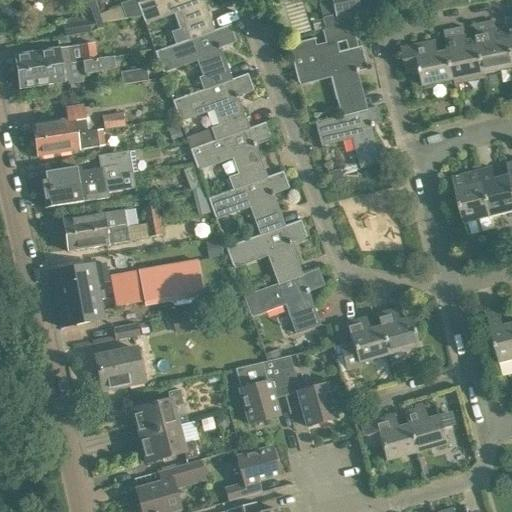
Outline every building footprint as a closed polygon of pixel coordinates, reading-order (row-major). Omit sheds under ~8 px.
[(83,18),(63,21),(65,36),(88,33),(102,28),(92,0),(82,0),(78,2),(83,18)] [(130,0),(120,4),(120,6),(99,14),(102,21),(141,17),(136,5),(147,0),(130,0)] [(177,10),(188,40),(213,31),(201,0),(147,0),(136,5),(141,17),(143,23),(177,10)] [(270,0),(282,37),(308,29),(299,0),(270,0)] [(335,27),(328,0),(316,0),(323,29),(335,27)] [(329,0),(337,28),(351,24),(350,20),(361,17),(356,0),(329,0)] [(312,32),(323,29),(320,17),(309,20),(312,32)] [(494,21),(474,25),(476,33),(475,34),(478,46),(484,75),(511,68),(511,57),(508,40),(498,42),(496,29),(495,29),(494,21)] [(315,39),(288,46),(297,84),(329,76),(340,116),(365,110),(356,71),(366,69),(360,47),(357,48),(351,24),(337,28),(322,32),(324,44),(317,46),(315,39)] [(195,59),(206,89),(231,80),(219,48),(235,42),(229,25),(213,31),(188,40),(154,53),(161,72),(195,59)] [(463,27),(444,32),(445,40),(447,52),(454,81),(455,85),(485,78),(484,75),(478,46),(468,48),(465,36),(463,27)] [(454,81),(447,52),(437,54),(435,42),(401,49),(406,74),(420,71),(423,87),(454,81)] [(14,56),(17,73),(96,60),(93,45),(57,51),(57,49),(14,56)] [(96,60),(17,73),(20,90),(61,83),(62,82),(74,80),(81,75),(112,70),(110,59),(96,61),(96,60)] [(143,69),(122,73),(124,85),(146,82),(143,69)] [(208,129),(213,142),(248,129),(237,96),(253,91),(247,74),(231,80),(206,89),(172,101),(179,120),(213,108),(219,125),(208,129)] [(31,125),(33,142),(86,133),(82,107),(63,110),(64,120),(31,125)] [(376,107),(365,110),(340,116),(314,123),(320,145),(351,136),(359,168),(380,163),(371,126),(380,123),(376,107)] [(102,117),(104,130),(123,127),(121,113),(102,117)] [(227,178),(232,190),(266,178),(254,145),(270,139),(265,123),(248,129),(213,142),(189,150),(195,166),(196,169),(230,157),(237,175),(227,178)] [(177,125),(166,129),(170,141),(181,137),(177,125)] [(86,133),(33,142),(36,158),(78,152),(79,151),(96,148),(103,147),(100,131),(86,133)] [(79,168),(38,174),(41,193),(132,177),(131,173),(136,172),(133,152),(96,158),(98,169),(79,172),(79,168)] [(195,166),(182,170),(189,190),(202,186),(196,169),(195,166)] [(480,170),(483,182),(492,216),(511,210),(511,181),(510,175),(496,179),(493,167),(480,170)] [(344,168),(328,172),(330,182),(347,178),(344,168)] [(248,206),(259,236),(284,227),(272,194),(288,188),(282,172),(266,178),(232,190),(207,199),(214,218),(248,206)] [(492,216),(483,182),(469,186),(465,174),(453,177),(465,223),(492,216)] [(132,177),(41,193),(44,209),(88,202),(88,198),(134,191),(132,177)] [(384,186),(342,201),(355,234),(360,232),(365,247),(402,233),(384,186)] [(191,191),(196,215),(208,213),(203,189),(191,191)] [(141,210),(144,224),(158,221),(156,207),(141,210)] [(62,220),(65,237),(125,227),(123,212),(103,215),(101,214),(62,220)] [(158,221),(144,224),(146,238),(160,235),(158,221)] [(266,255),(277,284),(301,276),(290,243),(306,237),(300,221),(284,227),(259,236),(225,248),(232,267),(266,255)] [(125,227),(65,237),(67,252),(128,243),(125,227)] [(204,243),(207,260),(222,257),(218,240),(204,243)] [(474,248),(462,251),(466,265),(477,262),(474,248)] [(138,271),(110,276),(116,310),(201,295),(195,261),(138,271)] [(50,273),(55,300),(97,292),(92,265),(50,273)] [(301,276),(277,284),(242,297),(249,316),(284,303),(295,334),(319,325),(307,292),(324,286),(318,270),(301,276)] [(97,292),(55,300),(60,328),(102,318),(97,292)] [(375,315),(379,327),(387,355),(418,347),(406,306),(405,306),(409,319),(399,322),(395,309),(375,315)] [(193,311),(170,316),(174,333),(197,328),(193,311)] [(511,324),(503,327),(500,315),(488,318),(502,374),(511,371),(511,324)] [(387,355),(379,327),(369,330),(366,318),(346,323),(351,343),(339,346),(346,371),(358,368),(357,364),(387,355)] [(113,328),(115,340),(138,335),(136,323),(113,328)] [(95,358),(102,391),(142,382),(135,349),(95,358)] [(275,360),(279,359),(277,349),(263,354),(265,362),(275,360)] [(279,359),(275,360),(284,392),(298,388),(289,357),(279,359)] [(284,392),(275,360),(265,362),(234,371),(249,425),(278,417),(273,400),(285,396),(284,392)] [(297,392),(307,428),(335,420),(326,384),(297,392)] [(131,410),(138,437),(177,427),(172,409),(183,406),(179,390),(167,393),(169,400),(131,410)] [(423,407),(403,413),(407,425),(415,454),(446,445),(441,429),(450,426),(447,414),(437,417),(434,404),(433,404),(437,417),(427,420),(423,407)] [(219,417),(216,421),(218,426),(222,428),(227,427),(229,422),(228,418),(224,416),(219,417)] [(393,416),(359,425),(366,448),(380,444),(385,462),(415,454),(407,425),(397,428),(393,416)] [(177,427),(138,437),(145,464),(183,454),(185,461),(197,457),(193,442),(182,445),(177,427)] [(243,483),(225,488),(229,502),(260,493),(257,481),(279,475),(271,448),(236,458),(243,483)] [(135,507),(136,511),(166,511),(179,509),(173,488),(205,479),(200,461),(158,473),(162,484),(136,492),(138,502),(137,503),(135,505),(135,507)] [(276,511),(276,510),(266,511),(256,511),(254,503),(226,511),(276,511)]
